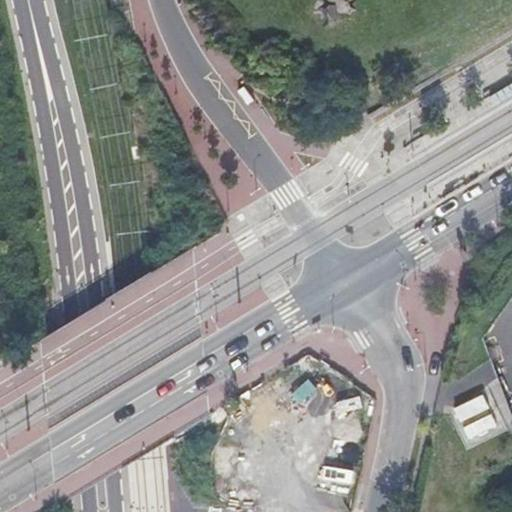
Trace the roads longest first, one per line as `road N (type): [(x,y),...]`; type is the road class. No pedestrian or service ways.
road 1 (primary): [(31,0),(81,247),(103,511)]
road 2 (primary): [(351,276),(0,483)]
road 3 (residential): [(351,276),(202,81),(158,0)]
road 4 (residential): [(351,276),(403,378),(377,511)]
road 5 (primary): [(511,182),(351,276)]
